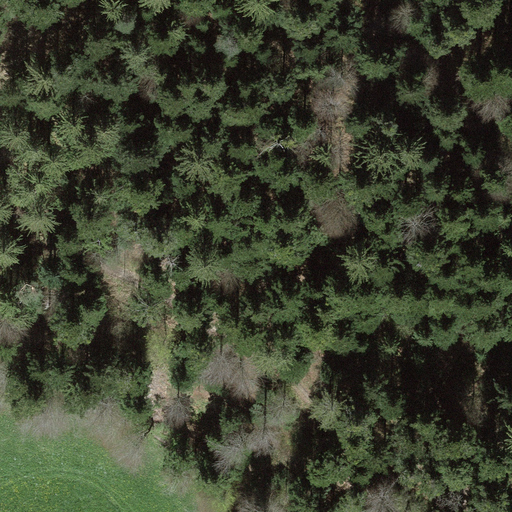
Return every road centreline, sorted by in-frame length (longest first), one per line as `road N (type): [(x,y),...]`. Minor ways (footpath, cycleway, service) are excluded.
road 1 (track): [(511,495),(406,458),(321,413),(271,353),(0,214)]
road 2 (track): [(377,0),(435,61),(511,191)]
